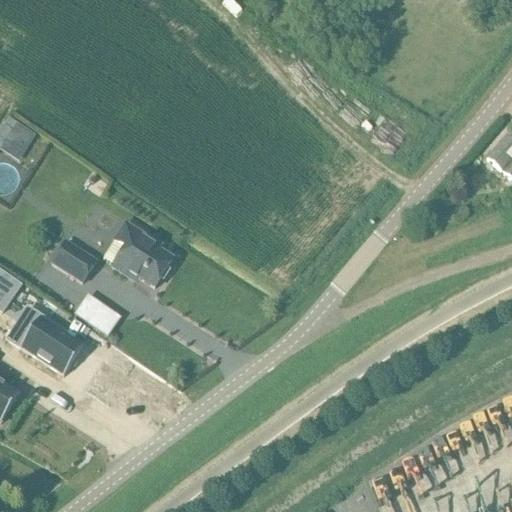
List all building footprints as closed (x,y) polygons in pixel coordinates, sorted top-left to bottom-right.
[(0,152),(24,164),(39,133),(9,119),(0,137),(0,152)] [(486,163),(511,185),(511,146),(505,141),(486,163)] [(128,278),(131,274),(154,288),(169,264),(146,250),(148,245),(124,230),(114,246),(124,252),(114,269),(128,278)] [(51,268),(82,286),(96,266),(65,246),(51,268)] [(0,315),(1,317),(21,289),(0,274),(0,315)] [(91,296),(76,317),(111,341),(126,319),(91,296)] [(27,312),(19,325),(31,333),(19,352),(63,380),(82,350),(56,334),(58,331),(27,312)] [(0,427),(19,398),(0,385),(0,427)]
